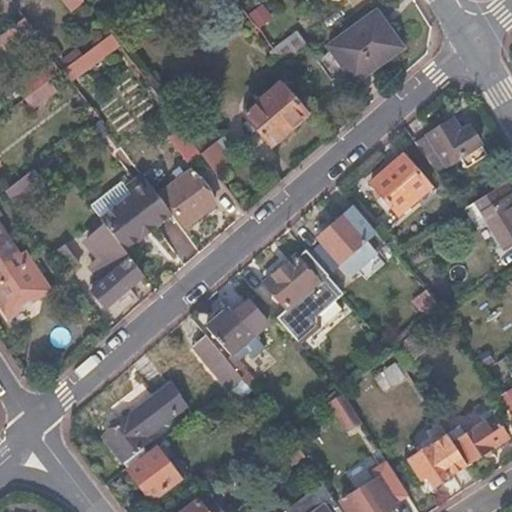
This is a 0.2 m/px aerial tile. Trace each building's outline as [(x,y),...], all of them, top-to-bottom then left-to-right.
[(83,0),(64,0),(73,12),(79,7),(84,14),(90,9),(83,0)] [(267,5),(251,16),(265,35),(281,23),(267,5)] [(376,14),(329,48),(355,84),(402,50),(376,14)] [(311,47),(301,33),(274,52),(285,65),(311,47)] [(120,46),(112,35),(81,58),(90,69),(120,46)] [(57,91),(49,81),(26,98),(34,109),(57,91)] [(305,116),(281,87),(247,117),(271,146),(305,116)] [(447,123),(414,143),(435,172),(478,146),(468,129),(456,136),(447,123)] [(118,142),(105,125),(60,158),(71,173),(110,143),(112,147),(118,142)] [(185,131),(173,140),(187,160),(200,151),(193,142),(185,131)] [(193,142),(200,151),(216,173),(234,159),(222,142),(212,150),(201,136),(193,142)] [(403,156),(372,184),(400,216),(432,188),(403,156)] [(125,186),(131,194),(99,218),(125,251),(143,237),(142,235),(154,225),(156,227),(173,215),(141,173),(125,186)] [(190,174),(162,195),(187,228),(215,206),(190,174)] [(24,179),(16,185),(22,193),(31,187),(24,179)] [(511,196),(483,214),(502,244),(511,238),(511,196)] [(376,232),(354,207),(317,240),(339,265),(345,260),(359,247),(376,232)] [(156,227),(154,225),(142,235),(143,237),(156,227)] [(0,302),(7,313),(22,303),(21,302),(29,296),(34,303),(52,291),(25,251),(17,257),(0,231),(0,302)] [(403,245),(395,250),(409,265),(417,261),(403,245)] [(63,246),(51,255),(67,276),(79,267),(63,246)] [(107,262),(102,265),(111,276),(92,292),(106,308),(145,277),(132,260),(128,263),(115,247),(103,257),(107,262)] [(363,251),(359,247),(345,260),(348,264),(363,251)] [(296,260),(266,286),(311,337),(320,329),(319,328),(319,320),(335,305),(345,296),(307,253),(297,261),(296,260)] [(427,290),(419,297),(436,316),(445,309),(427,290)] [(222,313),(206,327),(230,354),(233,352),(234,353),(246,342),(252,349),(258,343),(252,337),(265,325),(246,303),(228,319),(222,313)] [(205,335),(193,347),(229,388),(243,377),(225,358),(205,335)] [(230,354),(225,358),(243,377),(245,380),(252,374),(234,353),(233,352),(230,354)] [(511,387),(499,396),(511,415),(511,387)] [(163,391),(103,437),(124,465),(152,445),(142,432),(175,407),(163,391)] [(342,392),(333,398),(347,420),(356,414),(342,392)] [(446,432),(449,437),(467,464),(509,437),(489,405),(446,432)] [(467,464),(449,437),(410,461),(423,480),(428,477),(434,485),(467,464)] [(161,445),(129,469),(153,501),(180,480),(160,454),(165,450),(161,445)] [(300,448),(287,456),(294,466),(306,457),(300,448)] [(393,471),(343,503),(348,511),(394,511),(399,509),(396,504),(409,496),(393,471)] [(335,502),(323,484),(286,511),(328,511),(326,508),(335,502)] [(221,511),(208,494),(183,511),(221,511)]
